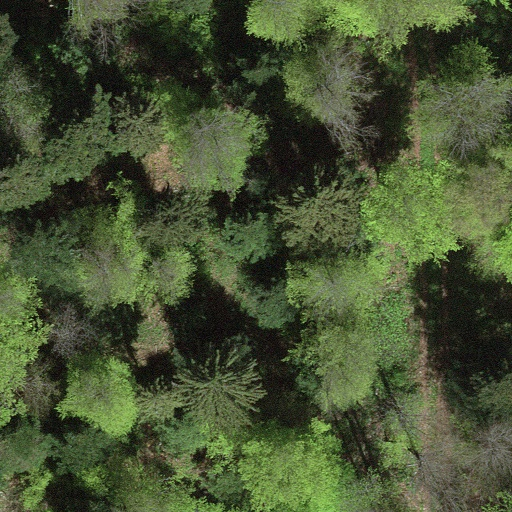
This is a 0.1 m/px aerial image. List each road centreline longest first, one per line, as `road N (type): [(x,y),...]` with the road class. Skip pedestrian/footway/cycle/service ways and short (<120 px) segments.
road 1 (track): [(432,511),(421,0)]
road 2 (track): [(228,511),(434,341),(511,312)]
